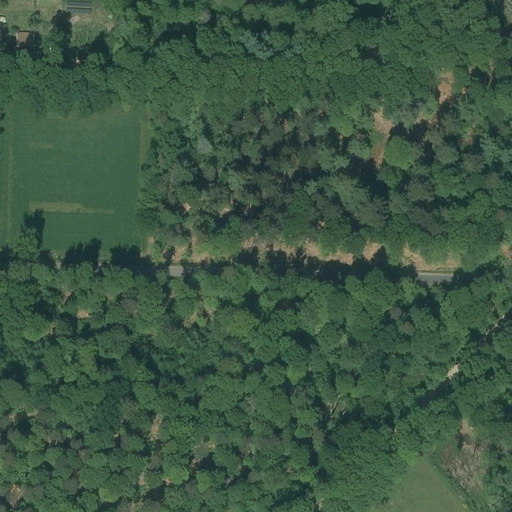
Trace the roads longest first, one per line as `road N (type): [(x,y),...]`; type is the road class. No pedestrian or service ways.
road 1 (unclassified): [(0,270),(511,277)]
road 2 (track): [(511,312),(314,511)]
